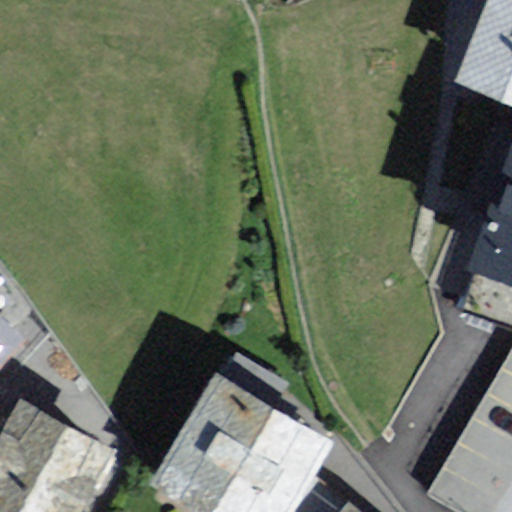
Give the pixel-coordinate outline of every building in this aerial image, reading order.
[(511,0),(498,0),(466,80),(511,98),(511,0)] [(511,137),(505,135),(457,268),(472,274),(458,311),(511,330),(511,137)] [(0,367),(27,337),(0,311),(0,367)] [(284,511),(328,436),(213,370),(148,481),(202,511),(284,511)] [(0,511),(81,511),(116,448),(22,397),(0,436),(0,511)] [(363,511),(347,500),(337,511),(363,511)]
